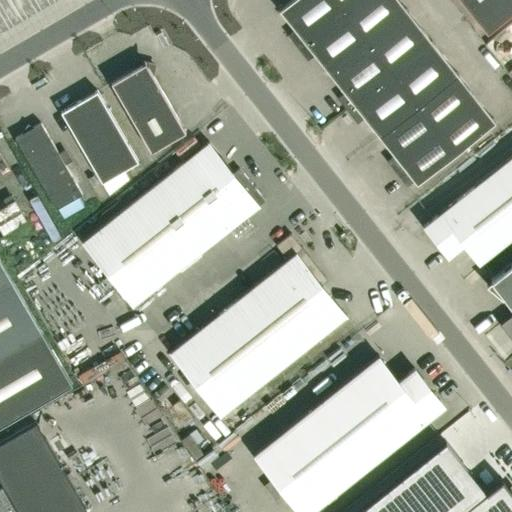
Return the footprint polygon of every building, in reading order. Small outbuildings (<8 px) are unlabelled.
[(298,47),(344,10),(335,0),(291,0),(279,9),(295,29),(288,34),(298,47)] [(330,73),(369,42),(408,10),(400,0),(357,0),(344,10),(298,47),(308,59),(315,54),(330,73)] [(335,0),(344,10),(357,0),(335,0)] [(511,12),(511,0),(461,0),(487,32),(511,12)] [(394,73),(433,42),(408,10),(369,42),(394,73)] [(348,109),(394,73),(369,42),(330,73),(345,92),(338,97),(348,109)] [(383,140),(462,77),(433,42),(394,73),(348,109),(358,122),(364,117),(383,140)] [(152,150),(186,130),(153,73),(155,64),(136,59),(134,68),(111,81),(152,150)] [(462,77),(383,140),(395,155),(387,161),(406,186),(414,180),(417,183),(496,121),(462,77)] [(110,193),(129,178),(124,169),(139,160),(98,89),(61,110),(110,193)] [(63,217),(85,205),(79,195),(83,193),(42,122),(15,137),(57,208),(58,208),(63,217)] [(83,240),(133,304),(265,199),(240,167),(234,172),(209,140),(83,240)] [(511,235),(511,155),(423,226),(447,256),(463,243),(478,262),(511,235)] [(0,228),(3,234),(26,220),(14,199),(0,207),(0,228)] [(328,279),(291,233),(276,244),(287,259),(170,351),(221,415),(347,315),(322,284),(328,279)] [(0,426),(73,384),(0,258),(0,426)] [(492,279),(487,284),(503,297),(505,295),(511,304),(511,312),(500,322),(511,337),(511,261),(491,278),(492,279)] [(253,454),(299,511),(308,511),(444,405),(414,368),(399,380),(379,355),(253,454)] [(78,511),(87,507),(37,421),(0,442),(0,477),(5,485),(0,488),(0,511),(78,511)] [(503,511),(478,479),(437,511),(503,511)]
